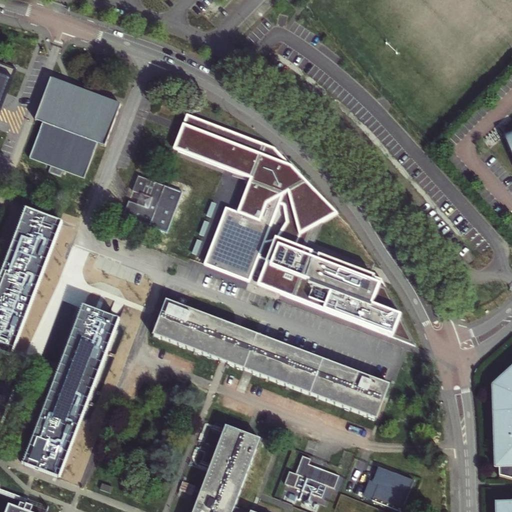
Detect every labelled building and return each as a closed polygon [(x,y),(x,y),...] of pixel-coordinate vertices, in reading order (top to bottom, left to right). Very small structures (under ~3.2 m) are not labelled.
[(37,123),(46,126),(33,161),(53,169),(51,174),(64,179),(66,174),(85,181),(98,146),(106,148),(122,106),(106,99),(99,116),(92,113),(93,112),(93,109),(94,108),(94,106),(93,104),(92,102),(90,101),(88,99),(86,98),(84,97),(81,97),(79,97),(78,97),(76,98),(74,99),(73,100),(72,102),(71,105),(64,103),(70,86),(54,80),(37,123)] [(70,86),(64,103),(71,105),(72,102),(73,100),(74,99),(76,98),(78,97),(79,97),(81,97),(84,97),(86,98),(88,99),(90,101),(92,102),(93,104),(94,106),(94,108),(93,109),(93,112),(92,113),(99,116),(106,99),(70,86)] [(268,147),(187,116),(174,150),(243,176),(251,179),(239,212),(227,209),(205,265),(209,266),(250,283),(260,258),(268,262),(259,286),(409,345),(415,347),(413,342),(382,280),(339,263),(335,261),(310,251),(293,244),(298,232),(320,218),(322,222),(335,214),(333,211),(277,151),(268,147)] [(168,233),(182,193),(139,177),(133,192),(142,195),(138,205),(130,202),(124,217),(168,233)] [(217,205),(212,203),(206,217),(211,219),(217,205)] [(26,212),(0,281),(0,353),(10,357),(11,356),(14,348),(31,303),(61,225),(26,212)] [(298,232),(293,244),(310,251),(322,222),(320,218),(298,232)] [(209,223),(205,222),(199,236),(204,238),(209,223)] [(202,242),(197,241),(192,254),(197,256),(202,242)] [(222,362),(227,364),(376,420),(382,403),(389,386),(166,303),(161,316),(154,337),(219,361),(222,362)] [(37,471),(58,479),(95,382),(113,334),(117,322),(98,315),(83,309),(61,367),(60,371),(58,374),(24,466),(37,471)] [(382,363),(379,369),(373,366),(370,374),(388,381),(394,368),(382,363)] [(511,365),(501,375),(504,378),(497,384),(498,393),(494,394),(495,465),(502,465),(502,471),(511,475),(511,365)] [(246,511),(235,507),(260,442),(244,436),(226,428),(194,511),(246,511)] [(339,478),(323,471),(320,478),(306,472),(308,465),(310,461),(301,457),(294,476),(288,473),(283,485),(321,500),(325,488),(334,491),(339,478)] [(320,478),(323,471),(308,465),(306,472),(320,478)] [(407,480),(371,466),(365,481),(371,483),(365,499),(395,511),(407,480)] [(365,499),(371,483),(365,481),(362,479),(355,496),(365,499)] [(195,487),(182,483),(179,491),(192,496),(195,487)] [(0,495),(21,503),(18,510),(23,511),(30,511),(32,508),(26,506),(28,501),(24,500),(0,490),(0,495)] [(511,511),(511,500),(508,503),(497,504),(496,511),(511,511)]
